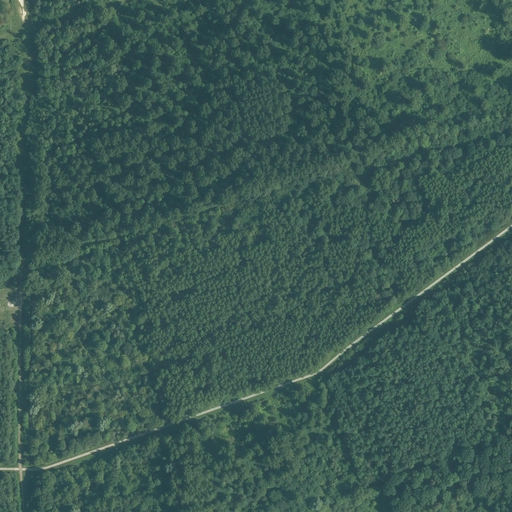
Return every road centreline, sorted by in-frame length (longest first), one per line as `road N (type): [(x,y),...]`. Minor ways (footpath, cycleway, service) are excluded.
road 1 (track): [(19,470),(29,29)]
road 2 (track): [(125,0),(0,38)]
